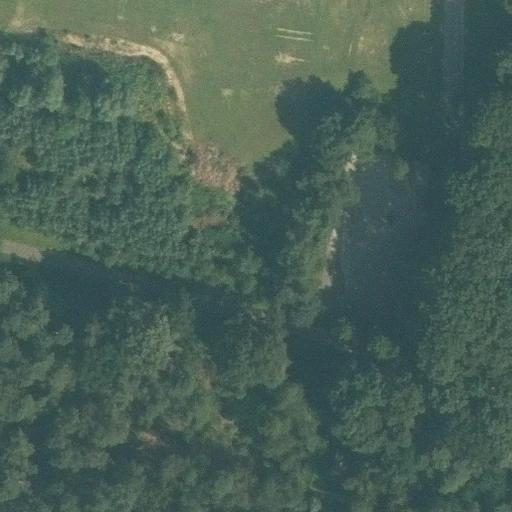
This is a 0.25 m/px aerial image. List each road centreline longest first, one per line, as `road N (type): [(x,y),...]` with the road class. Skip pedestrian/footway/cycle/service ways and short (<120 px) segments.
road 1 (unclassified): [(428,365),(0,245)]
road 2 (unclassified): [(428,365),(471,155),(450,81),(451,0)]
